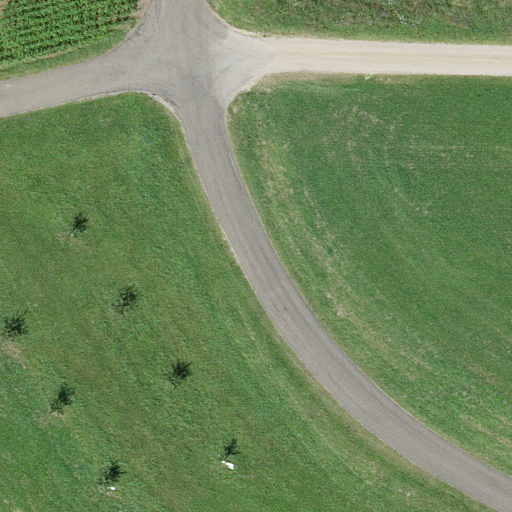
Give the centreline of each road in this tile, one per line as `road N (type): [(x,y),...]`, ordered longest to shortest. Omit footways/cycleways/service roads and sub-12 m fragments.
road 1 (unclassified): [(181,62),(234,239),(285,323),(340,387),(415,449),(511,503)]
road 2 (track): [(181,62),(291,53),(511,57)]
road 3 (unclassified): [(0,99),(181,62)]
